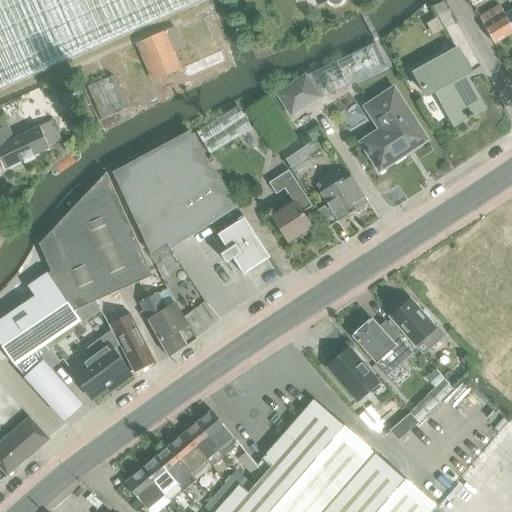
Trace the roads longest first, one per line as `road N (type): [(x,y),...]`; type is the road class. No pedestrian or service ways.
road 1 (secondary): [(90,457),(511,176)]
road 2 (unclassified): [(90,457),(0,359)]
